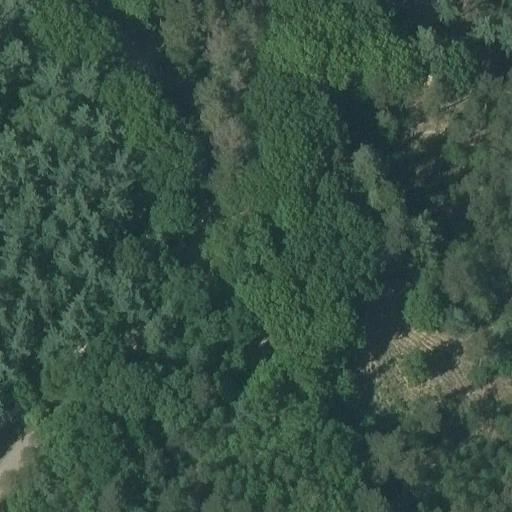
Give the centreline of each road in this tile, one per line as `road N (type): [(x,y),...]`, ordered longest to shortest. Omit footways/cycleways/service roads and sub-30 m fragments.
road 1 (track): [(511,88),(302,77),(275,163),(223,240),(218,264),(96,377),(0,482)]
road 2 (track): [(314,511),(246,314),(113,0)]
